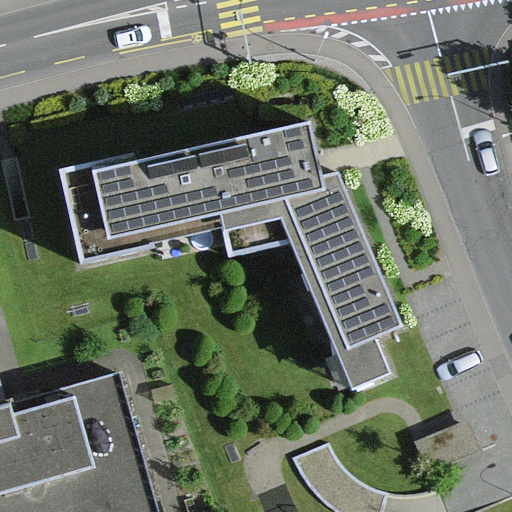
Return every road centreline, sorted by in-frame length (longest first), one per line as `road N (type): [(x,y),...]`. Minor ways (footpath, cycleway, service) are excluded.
road 1 (residential): [(427,0),(511,290)]
road 2 (primary): [(0,48),(195,0)]
